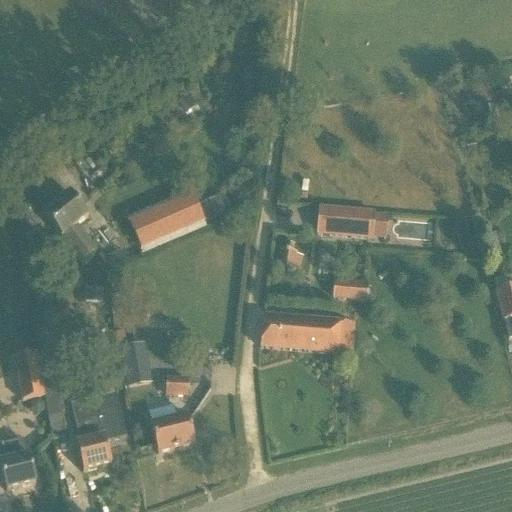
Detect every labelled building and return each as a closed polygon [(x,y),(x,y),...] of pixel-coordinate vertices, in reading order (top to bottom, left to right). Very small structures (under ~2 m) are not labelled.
[(491,109),(483,111),(486,125),(494,123),(491,109)] [(70,195),(43,216),(61,240),(62,239),(82,265),(97,253),(78,227),(88,219),(70,195)] [(216,200),(199,207),(207,223),(223,216),(216,200)] [(127,231),(137,255),(196,229),(186,206),(127,231)] [(317,237),(337,239),(373,242),(373,237),(381,238),(383,220),(375,219),(375,215),(320,211),(317,237)] [(281,253),(279,269),(300,272),(303,256),(293,255),(295,245),(286,244),(284,253),(281,253)] [(334,284),(332,300),(366,303),(368,284),(347,283),(347,285),(334,284)] [(511,290),(495,294),(502,324),(511,321),(511,290)] [(355,328),(265,317),(264,317),(260,350),(352,358),(355,328)] [(148,361),(168,362),(169,347),(175,347),(176,329),(149,327),(148,361)] [(144,346),(118,351),(125,389),(151,384),(144,346)] [(14,360),(22,404),(45,399),(37,355),(14,360)] [(165,382),(165,397),(188,398),(189,383),(165,382)] [(93,442),(76,446),(83,475),(111,468),(104,440),(101,429),(97,408),(86,411),(93,442)] [(61,414),(50,415),(53,443),(65,442),(61,414)] [(188,419),(187,419),(151,428),(158,456),(195,447),(188,419)] [(25,442),(7,446),(0,447),(0,466),(6,494),(35,486),(25,442)]
